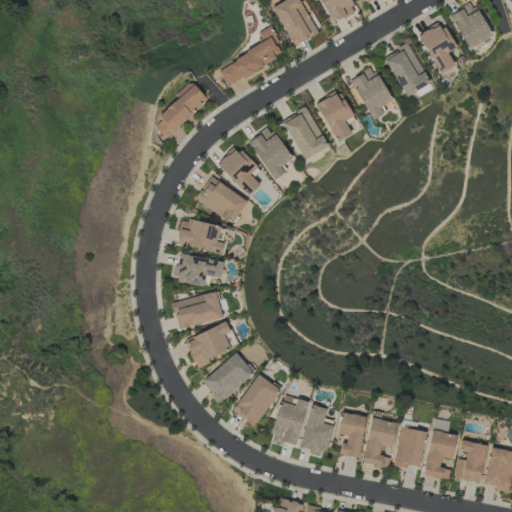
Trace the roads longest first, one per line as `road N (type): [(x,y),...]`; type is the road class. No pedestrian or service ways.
road 1 (residential): [(148,318),(152,228),(183,162),(216,129),(429,0)]
road 2 (residential): [(471,511),(323,483),(229,444),(164,371),(148,318)]
